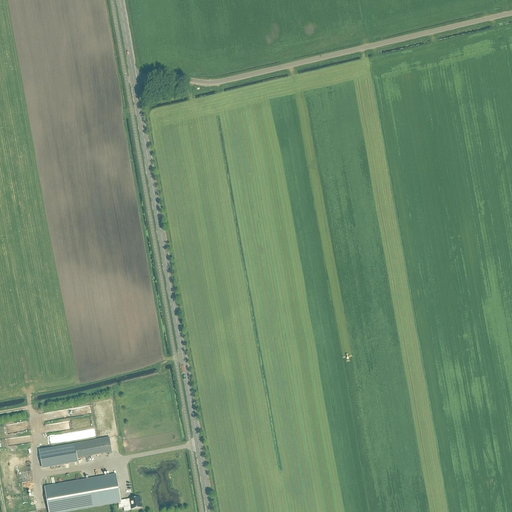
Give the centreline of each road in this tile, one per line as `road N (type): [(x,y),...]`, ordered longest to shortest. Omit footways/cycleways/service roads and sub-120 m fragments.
road 1 (primary): [(210,511),(133,80)]
road 2 (unclassified): [(133,80),(228,80),(511,13)]
